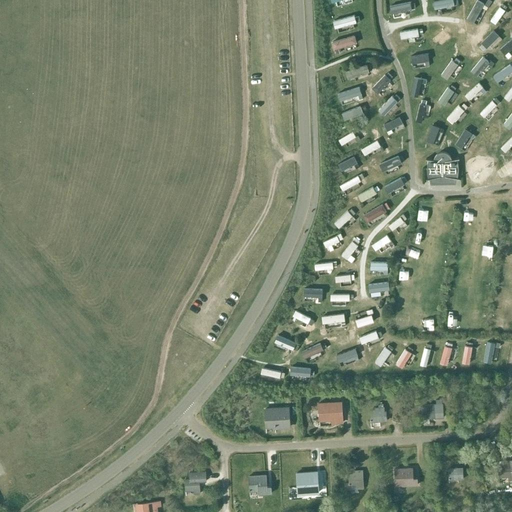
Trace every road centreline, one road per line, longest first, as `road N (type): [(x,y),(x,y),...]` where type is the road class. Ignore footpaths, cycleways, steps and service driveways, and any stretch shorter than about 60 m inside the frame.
road 1 (unclassified): [(49,511),(180,410),(235,341),(284,259),(305,194),(296,0)]
road 2 (unknown): [(20,511),(135,426),(154,398),(167,333),(215,241),(241,165),(241,0)]
